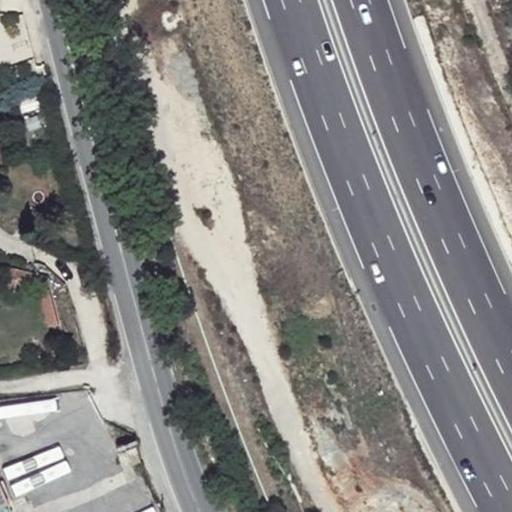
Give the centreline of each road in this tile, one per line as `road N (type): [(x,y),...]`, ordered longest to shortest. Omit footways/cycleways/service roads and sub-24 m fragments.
road 1 (motorway): [(292,0),(311,64),(452,397),(511,508)]
road 2 (motorway): [(511,368),(360,0)]
road 3 (primary): [(57,0),(153,369)]
road 4 (residential): [(0,385),(153,369)]
road 5 (primary): [(153,369),(201,511)]
